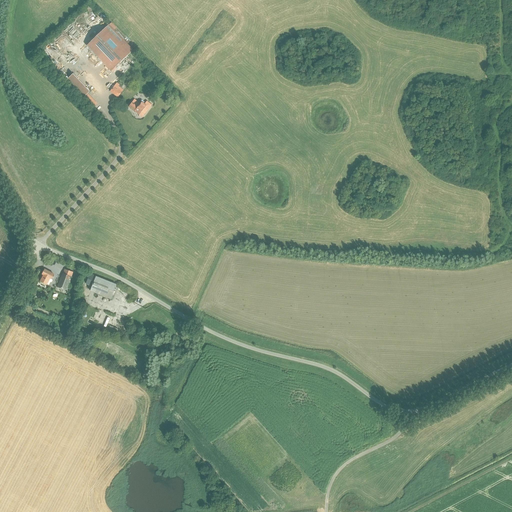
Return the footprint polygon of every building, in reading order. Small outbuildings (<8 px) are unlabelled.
[(109,24),(87,45),(111,71),(134,49),(109,24)] [(68,79),(84,97),(91,90),(75,73),(68,79)] [(139,115),(148,103),(146,102),(144,104),(141,102),(139,105),(134,101),(132,103),(129,107),(139,115)] [(51,278),(54,274),(45,269),(43,274),(44,274),(40,281),(47,284),(50,278),(51,278)] [(66,291),(73,272),(64,269),(57,287),(66,291)] [(92,287),(90,291),(110,299),(111,298),(113,291),(115,292),(116,289),(114,289),(116,285),(89,274),(86,284),(92,287)] [(118,329),(110,326),(108,331),(116,335),(118,329)]
